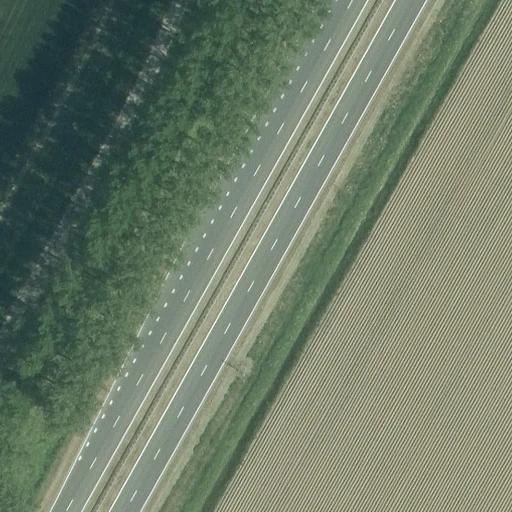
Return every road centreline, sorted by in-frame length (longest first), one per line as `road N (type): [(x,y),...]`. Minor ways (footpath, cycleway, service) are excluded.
road 1 (trunk): [(123,511),(410,0)]
road 2 (trunk): [(350,0),(64,511)]
road 3 (unclassified): [(0,326),(171,0)]
